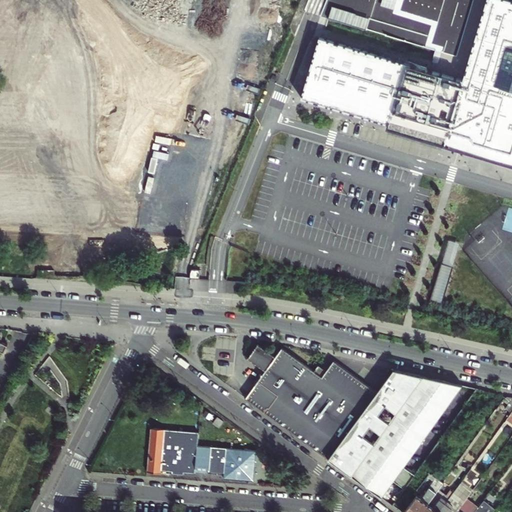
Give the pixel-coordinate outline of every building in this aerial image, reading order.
[(487,0),(464,80),(320,38),(301,98),(339,110),(388,124),(387,128),(460,150),(511,165),(511,0),(509,0),(487,0)] [(456,56),(472,0),(326,0),(321,15),(456,56)] [(261,27),(252,56),(266,61),(276,31),(261,27)] [(447,290),(456,243),(448,241),(438,289),(447,290)] [(200,270),(192,269),(190,273),(190,278),(199,279),(200,270)] [(253,405),(328,460),(378,391),(335,359),(323,376),(283,347),(276,356),(269,350),(259,343),(249,357),(266,369),(245,399),(253,405)] [(398,411),(423,377),(393,370),(378,391),(328,460),(337,466),(351,476),(375,442),(363,433),(370,424),(383,432),(391,421),(378,412),(385,402),(398,411)] [(447,382),(423,377),(398,411),(391,421),(383,432),(375,442),(351,476),(371,491),(381,498),(394,480),(405,489),(416,474),(405,466),(463,386),(447,382)] [(508,404),(511,398),(511,397),(505,396),(502,400),(508,404)] [(171,474),(171,476),(185,477),(185,475),(193,475),(196,476),(196,471),(208,472),(208,474),(224,476),(223,480),(248,482),(249,468),(255,469),(256,453),(198,448),(200,434),(174,432),(151,430),(147,474),(161,475),(162,473),(171,474)] [(492,439),(487,435),(483,442),(487,445),(492,439)] [(423,511),(435,495),(441,486),(436,482),(435,481),(433,480),(422,494),(419,492),(417,495),(404,511),(423,511)] [(449,499),(439,511),(457,511),(467,498),(472,492),(460,483),(449,499)] [(439,511),(449,499),(446,498),(444,501),(435,495),(423,511),(439,511)] [(467,498),(457,511),(476,511),(480,507),(467,498)] [(480,507),(476,511),(494,511),(496,510),(485,501),(480,507)]
